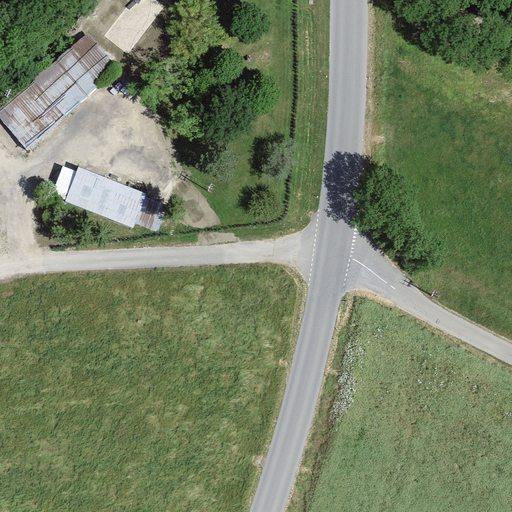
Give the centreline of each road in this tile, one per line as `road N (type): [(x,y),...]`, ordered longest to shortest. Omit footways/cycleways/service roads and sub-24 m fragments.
road 1 (tertiary): [(351,0),(351,159),(327,329),(269,511)]
road 2 (unknown): [(45,261),(339,244)]
road 3 (track): [(339,244),(511,344)]
